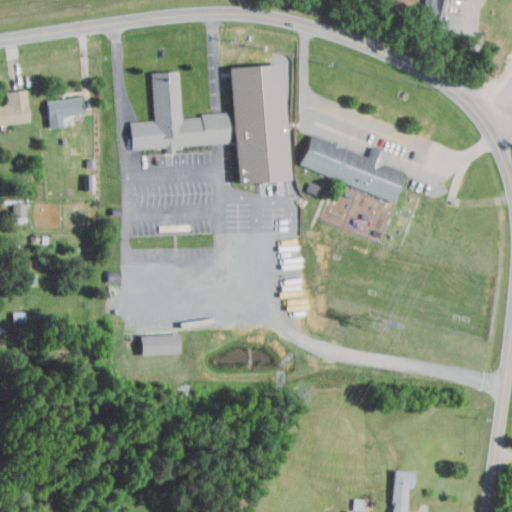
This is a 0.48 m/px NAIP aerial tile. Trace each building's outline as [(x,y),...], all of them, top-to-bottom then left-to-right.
[(422,0),(446,0),(442,20),(419,15),(422,0)] [(227,65),(280,62),(288,178),(234,181),(227,65)] [(150,71),(179,69),(182,117),(201,116),(201,112),(226,111),(228,141),(174,144),(175,152),(166,152),(166,147),(130,150),(128,120),(153,118),(150,71)] [(6,91),(27,88),(31,120),(0,123),(0,107),(8,106),(6,91)] [(46,100),(79,96),(82,116),(49,121),(46,100)] [(309,136),(365,158),(370,146),(386,153),(382,161),(406,171),(393,204),(298,167),(309,136)] [(25,201),(12,202),(12,221),(25,220),(25,201)] [(137,333),(138,353),(177,353),(177,333),(137,333)] [(386,511),(392,468),(415,471),(414,487),(407,486),(404,511),(386,511)]
